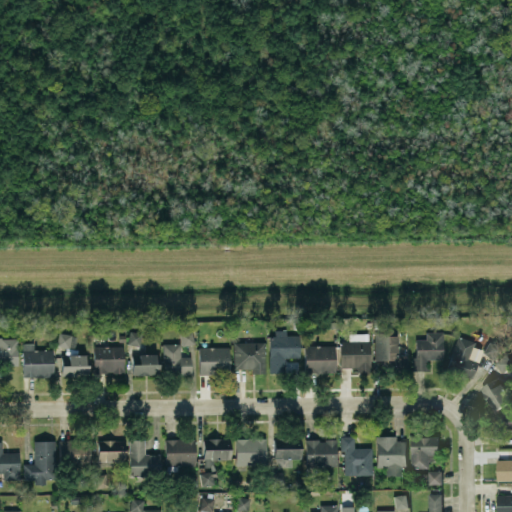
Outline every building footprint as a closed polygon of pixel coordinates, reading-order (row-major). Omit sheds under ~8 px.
[(128,343),(139,345),(141,332),(129,330),(128,343)] [(181,345),(194,344),(192,331),(180,332),(181,345)] [(414,370),(429,370),(428,359),(443,359),(442,331),(425,332),(425,338),(413,339),(414,370)] [(71,334),(58,332),(57,345),(69,347),(71,334)] [(269,373),(285,372),(285,357),(299,357),(299,334),(286,335),(286,332),(268,332),(269,373)] [(374,360),(397,359),(397,332),(374,332),(374,360)] [(369,333),(348,333),(349,340),(339,341),(340,368),(357,367),(357,372),(370,372),(369,333)] [(0,337),(0,376),(1,377),(1,364),(17,365),(18,338),(0,337)] [(457,337),(446,369),(472,378),(483,345),(457,337)] [(507,371),(511,360),(511,357),(498,350),(502,344),(490,338),(482,353),(497,360),(494,364),(507,371)] [(264,341),(233,342),(233,369),(252,368),(252,373),(265,373),(264,341)] [(23,376),(53,376),(53,349),(33,349),(33,342),(22,343),(23,376)] [(180,343),(163,343),(163,373),(191,374),(191,356),(180,356),(180,343)] [(123,372),(123,345),(93,346),(93,373),(123,372)] [(334,345),(304,345),(304,373),(335,372),(334,345)] [(198,347),(199,374),(229,374),(229,346),(198,347)] [(131,374),(159,374),(159,353),(131,354),(131,374)] [(60,355),(61,376),(88,375),(87,354),(60,355)] [(480,385),(493,411),(511,401),(499,376),(480,385)] [(511,412),(500,413),(500,428),(511,428),(511,412)] [(354,435),(342,435),(342,475),(372,474),(371,447),(354,447),(354,435)] [(385,475),(402,475),(402,465),(407,465),(406,440),(396,440),(396,435),(375,436),(376,467),(385,467),(385,475)] [(429,466),(429,453),(439,453),(438,435),(411,435),(411,466),(429,466)] [(272,436),(273,459),(300,458),(299,436),(272,436)] [(266,438),(235,437),(235,464),(265,464),(266,438)] [(164,439),(165,465),(195,465),(195,438),(164,439)] [(203,438),(203,470),(199,470),(200,485),(214,484),(214,459),(230,459),(229,438),(203,438)] [(60,440),(60,465),(90,464),(89,439),(60,440)] [(98,461),(124,460),(124,439),(97,440),(98,461)] [(145,439),(129,439),(128,474),(159,475),(160,454),(144,454),(145,439)] [(305,465),(336,465),(336,439),(305,439),(305,465)] [(53,440),(33,440),(34,463),(23,463),(23,479),(35,479),(35,481),(54,481),(53,440)] [(2,441),(0,441),(0,472),(3,472),(2,479),(18,479),(19,452),(2,452),(2,441)] [(496,479),(511,479),(511,458),(497,458),(496,479)] [(428,469),(428,482),(442,482),(442,470),(428,469)] [(108,487),(106,474),(93,475),(95,488),(108,487)] [(428,511),(441,511),(441,492),(428,493),(428,511)] [(408,506),(406,493),(394,495),(395,508),(408,506)] [(511,511),(511,493),(496,494),(496,511),(511,511)] [(235,509),(247,510),(249,497),(237,496),(235,509)] [(200,510),(213,510),(213,497),(200,497),(200,510)] [(130,511),(139,511),(142,511),(143,499),(131,498),(130,511)]
